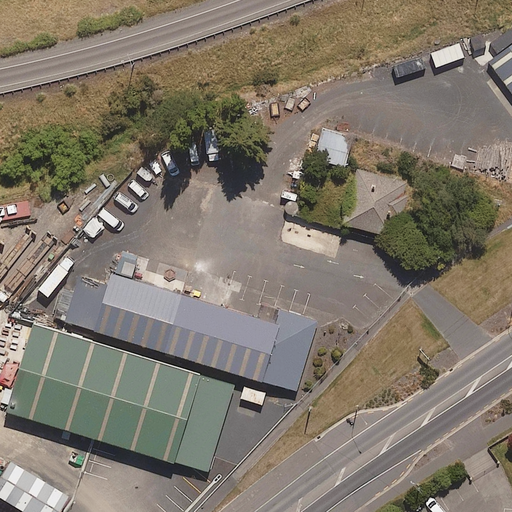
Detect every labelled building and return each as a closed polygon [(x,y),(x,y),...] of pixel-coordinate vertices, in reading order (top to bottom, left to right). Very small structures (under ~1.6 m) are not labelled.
[(511,28),(494,42),(502,53),(490,62),(511,91),(511,28)] [(488,49),(484,30),(469,33),(473,52),(488,49)] [(348,166),(354,138),(324,132),(318,159),(348,166)] [(411,199),(405,197),(409,184),(360,171),(344,227),(400,242),(411,199)] [(139,262),(121,256),(115,278),(111,277),(105,295),(79,287),(67,325),(263,386),(297,397),(319,325),(286,314),(281,330),(132,284),(139,262)] [(211,474),(237,388),(37,330),(12,416),(211,474)] [(59,511),(70,495),(10,459),(0,474),(0,495),(27,511),(59,511)]
